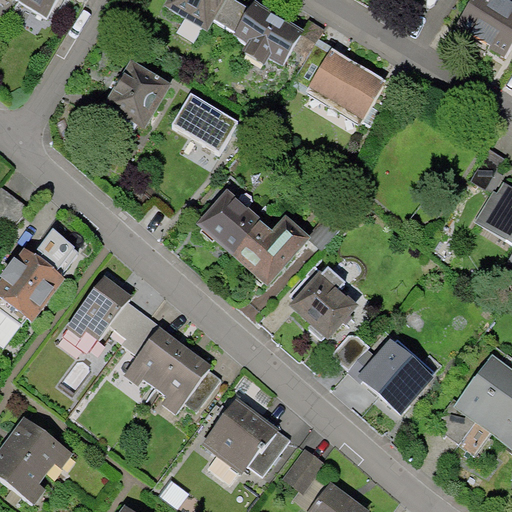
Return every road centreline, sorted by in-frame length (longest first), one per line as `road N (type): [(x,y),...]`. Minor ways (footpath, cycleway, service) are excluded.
road 1 (residential): [(17,145),(449,511)]
road 2 (residential): [(322,0),(511,117)]
road 3 (residential): [(17,145),(105,0)]
